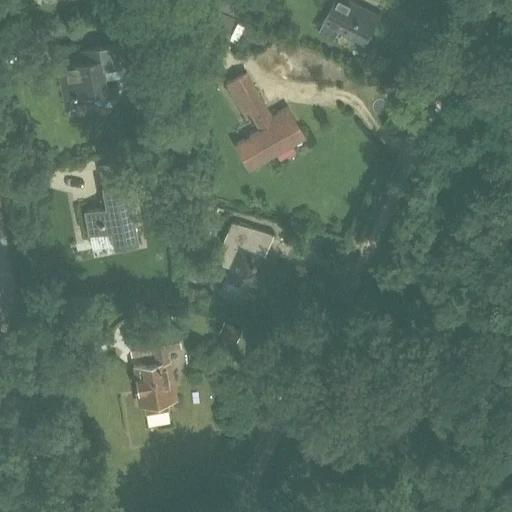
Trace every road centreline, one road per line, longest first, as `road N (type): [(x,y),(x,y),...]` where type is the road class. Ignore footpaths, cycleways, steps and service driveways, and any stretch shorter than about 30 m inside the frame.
road 1 (track): [(458,63),(234,511)]
road 2 (unclassified): [(49,511),(12,335)]
